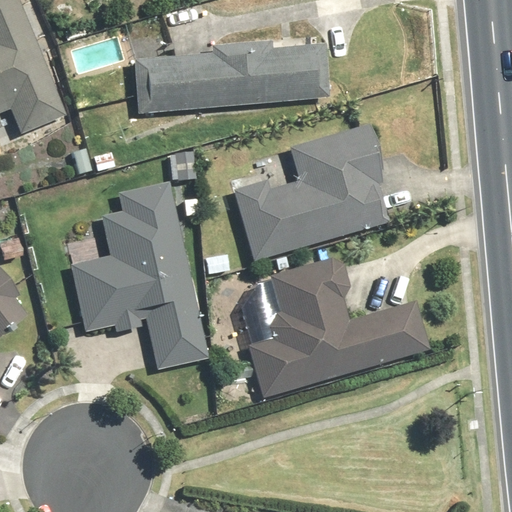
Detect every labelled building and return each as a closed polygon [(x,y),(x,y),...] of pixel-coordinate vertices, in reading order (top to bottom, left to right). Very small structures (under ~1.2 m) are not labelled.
[(0,0),(0,111),(4,110),(12,130),(62,111),(20,0),(0,0)] [(321,51),(129,62),(132,116),(324,105),(321,51)] [(358,132),(287,150),(292,171),(228,186),(246,258),(381,225),(369,176),(368,173),(358,132)] [(189,151),(163,153),(164,180),(191,178),(189,151)] [(79,328),(140,315),(151,367),(199,357),(163,185),(116,194),(120,216),(99,220),(107,257),(66,266),(79,328)] [(0,240),(0,260),(15,257),(11,238),(0,240)] [(246,347),(262,400),(432,349),(418,302),(354,321),(333,252),(263,273),(277,318),(272,330),(275,338),(246,347)] [(0,321),(20,309),(0,278),(0,321)]
